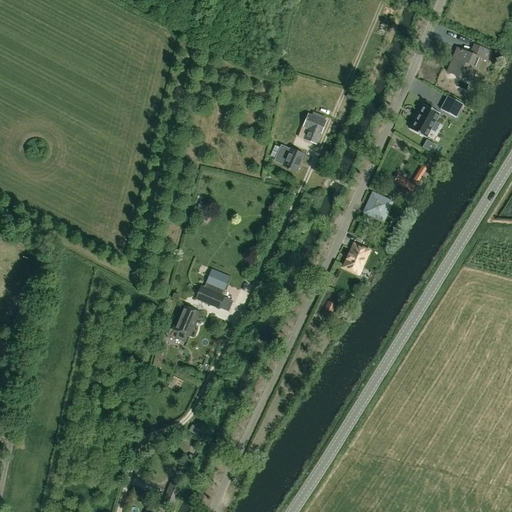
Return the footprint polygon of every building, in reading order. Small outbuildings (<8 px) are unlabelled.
[(481,58),(456,48),(447,72),(466,80),(471,68),(476,70),(481,58)] [(457,104),(442,96),(435,109),(450,117),(457,104)] [(441,117),(425,109),(411,133),(427,142),(441,117)] [(312,127),(310,133),(307,141),(316,144),(325,121),(324,121),(311,116),(308,114),(304,123),(312,127)] [(285,117),(283,138),(292,139),(294,118),(285,117)] [(283,166),(296,171),(303,154),(290,149),(283,166)] [(394,181),(412,192),(416,186),(397,175),(394,181)] [(366,204),(371,206),(368,214),(380,219),(388,201),(370,193),(366,204)] [(358,274),(368,251),(352,244),(342,267),(358,274)] [(229,273),(211,265),(203,281),(221,289),(229,273)] [(200,288),(195,299),(218,308),(223,297),(200,288)] [(327,302),(324,310),(333,313),(336,306),(327,302)] [(183,307),(173,330),(189,336),(198,313),(183,307)] [(152,366),(159,367),(162,358),(161,358),(162,354),(155,353),(152,366)] [(3,387),(12,389),(14,384),(4,381),(3,387)] [(14,413),(9,397),(0,400),(0,403),(4,417),(14,413)] [(168,486),(161,503),(171,507),(177,490),(168,486)]
